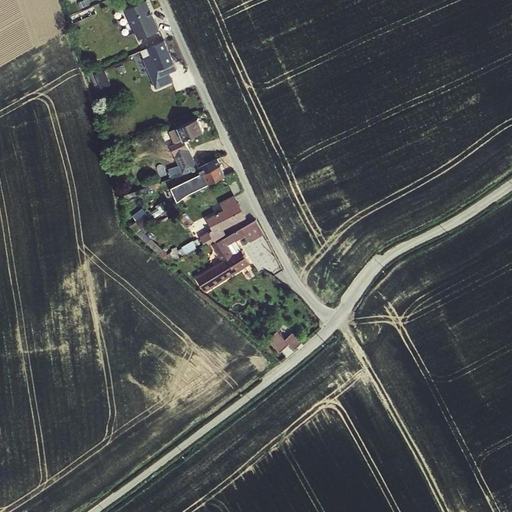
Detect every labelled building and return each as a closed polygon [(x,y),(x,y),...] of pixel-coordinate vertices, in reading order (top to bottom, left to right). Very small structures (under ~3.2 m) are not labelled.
[(147,0),(142,0),(125,7),(138,38),(160,29),(147,0)] [(170,71),(177,68),(165,38),(140,48),(156,87),(174,80),(170,71)] [(101,87),(112,83),(106,69),(96,73),(101,87)] [(200,115),(175,126),(181,140),(206,129),(200,115)] [(176,198),(227,176),(218,156),(198,165),(186,138),(180,140),(175,127),(169,129),(174,143),(170,144),(179,164),(170,167),(176,181),(169,184),(176,198)] [(225,227),(247,217),(236,193),(220,201),(223,209),(205,217),(215,239),(228,234),(225,227)] [(134,214),(141,223),(151,216),(144,207),(134,214)] [(227,258),(195,275),(203,290),(251,266),(238,240),(248,235),(251,240),(264,233),(257,218),(217,238),(227,258)] [(293,330),(286,336),(278,328),(268,337),(280,350),(289,341),(295,347),(302,341),(293,330)]
